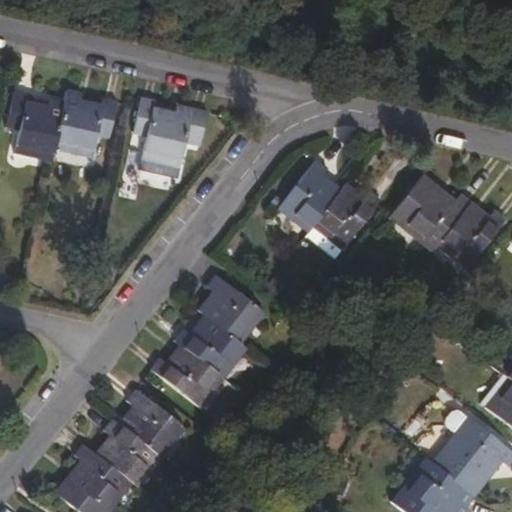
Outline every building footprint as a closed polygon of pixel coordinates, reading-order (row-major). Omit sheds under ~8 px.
[(84,94),(69,91),(67,103),(56,151),(94,159),(100,136),(112,138),(119,102),(107,99),(105,106),(82,100),(84,94)] [(16,154),(53,162),(56,151),(67,103),(52,100),(51,105),(29,100),(29,94),(16,92),(8,129),(21,132),(16,154)] [(148,137),(144,160),(181,168),(187,143),(203,146),(210,113),(181,106),(179,112),(156,106),(157,101),(144,98),(136,134),(148,137)] [(279,209),(309,233),(313,228),(344,189),(326,174),(329,168),(319,160),(279,209)] [(438,247),(473,203),(463,195),(457,200),(425,175),(390,219),(434,252),(438,247)] [(366,197),(349,183),(344,189),(313,228),(343,250),(381,200),(371,192),(366,197)] [(492,217),(473,203),(438,247),(468,269),(508,219),(498,211),(492,217)] [(198,310),(204,315),(243,345),(266,315),(216,276),(207,286),(213,292),(198,310)] [(184,329),(176,340),(181,345),(226,380),(249,351),(243,345),(204,315),(189,333),(184,329)] [(226,380),(181,345),(167,362),(161,359),(151,371),(202,410),(226,380)] [(511,362),(503,374),(509,379),(511,381),(511,362)] [(511,381),(509,379),(487,407),(511,426),(511,381)] [(119,424),(163,459),(187,429),(136,390),(127,402),(133,406),(119,424)] [(431,465),(474,499),(503,463),(509,467),(511,464),(511,450),(460,409),(450,409),(445,416),(446,425),(456,434),(431,465)] [(134,484),(140,489),(163,459),(119,424),(113,420),(105,430),(111,434),(96,454),(134,484)] [(79,511),(112,511),(134,484),(96,454),(83,444),(75,456),(80,461),(54,493),(79,511)] [(467,511),(465,510),(474,499),(431,465),(424,460),(391,502),(403,511),(467,511)]
